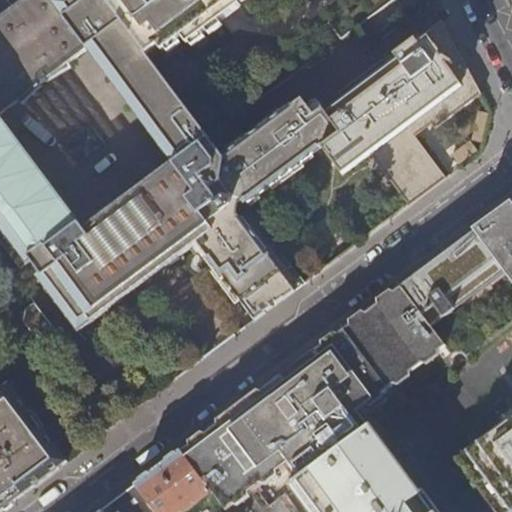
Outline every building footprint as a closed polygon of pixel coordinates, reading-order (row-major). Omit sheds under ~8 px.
[(0,0),(0,247),(18,271),(25,267),(77,336),(195,248),(253,324),(267,313),(292,295),(235,218),(245,211),(243,209),(328,146),(343,136),(324,111),(320,107),(311,114),(299,98),(218,158),(99,0),(26,0),(10,12),(1,0),(0,0)] [(118,0),(111,6),(149,57),(159,50),(163,54),(166,52),(179,43),(182,41),(187,48),(189,47),(202,37),(205,34),(221,23),(243,6),(239,1),(240,0),(118,0)] [(436,128),(482,96),(480,93),(457,49),(443,22),(324,111),(343,136),(328,146),(346,172),(375,153),(409,207),(446,179),(417,135),(433,124),(436,128)] [(209,39),(224,28),(221,23),(205,34),(209,39)] [(192,52),(206,42),(202,37),(189,47),(192,52)] [(170,58),(183,49),(179,43),(166,52),(170,58)] [(511,282),(511,208),(507,209),(500,214),(435,263),(402,287),(405,291),(433,330),(508,276),(511,282)] [(302,287),(245,211),(235,218),(292,295),(302,287)] [(298,484),(371,430),(360,414),(447,350),(433,330),(405,291),(349,333),(318,357),(237,418),(184,457),(213,495),(226,511),(227,511),(287,468),(298,484)] [(68,462),(10,384),(0,391),(0,511),(1,511),(52,475),(68,462)] [(511,511),(511,421),(458,461),(496,511),(511,511)] [(432,511),(371,430),(298,484),(285,493),(298,511),(432,511)] [(160,470),(138,486),(157,511),(190,511),(213,495),(184,457),(181,453),(160,470)] [(157,511),(138,486),(121,499),(104,511),(157,511)]
